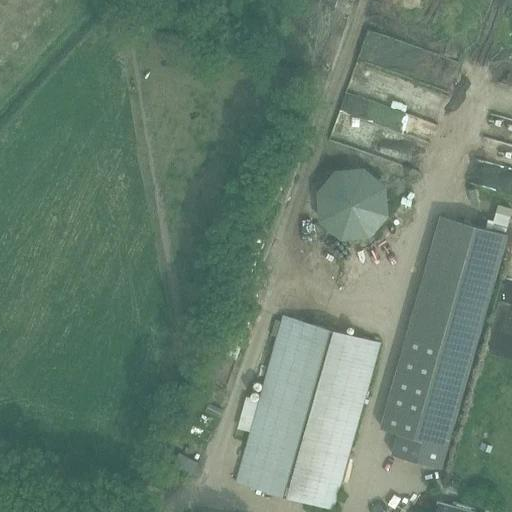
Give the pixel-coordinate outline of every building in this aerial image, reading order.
[(507,168),(511,145),(511,112),(477,105),(470,138),(487,142),(483,163),(507,168)] [(352,168),(347,169),(341,170),(336,172),(333,174),(330,176),(328,178),(325,181),(323,184),(321,187),(320,190),(318,194),(318,197),(317,201),(317,204),(317,207),(318,211),(319,215),(321,219),(323,224),(326,227),(329,230),(332,233),(336,235),(341,237),(347,239),(353,239),(358,239),(363,237),(367,236),(372,233),(375,230),(378,227),(381,225),(383,221),(385,216),(387,212),(387,208),(388,203),(387,199),(386,194),(385,190),(383,186),(379,180),(375,177),(372,174),(369,172),(365,171),(361,169),(356,169),(352,168)] [(490,217),(494,203),(481,200),(477,214),(490,217)] [(441,215),(380,428),(398,433),(392,455),(440,468),(507,234),(441,215)] [(283,316),(236,482),(333,509),(379,343),(283,316)] [(163,456),(180,464),(187,450),(170,442),(163,456)] [(438,503),(435,511),(471,511),(473,508),(454,502),(452,507),(438,503)]
